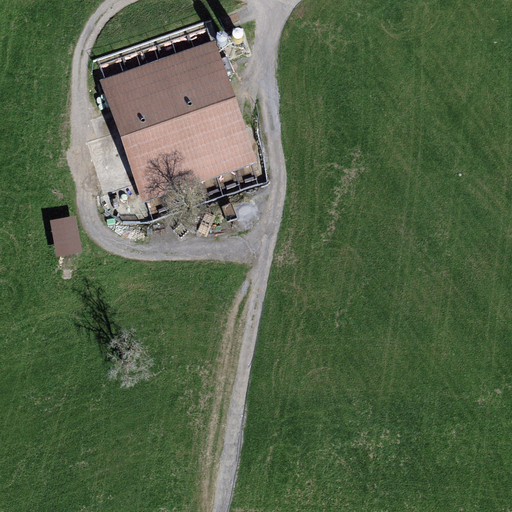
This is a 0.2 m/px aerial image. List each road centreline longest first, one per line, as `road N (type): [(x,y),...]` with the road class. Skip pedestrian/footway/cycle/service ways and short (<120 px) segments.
road 1 (track): [(226,511),(285,182),(265,62),(283,12),(297,0)]
road 2 (track): [(115,0),(100,12),(90,47),(83,125),(88,227),(136,253),(276,234)]
